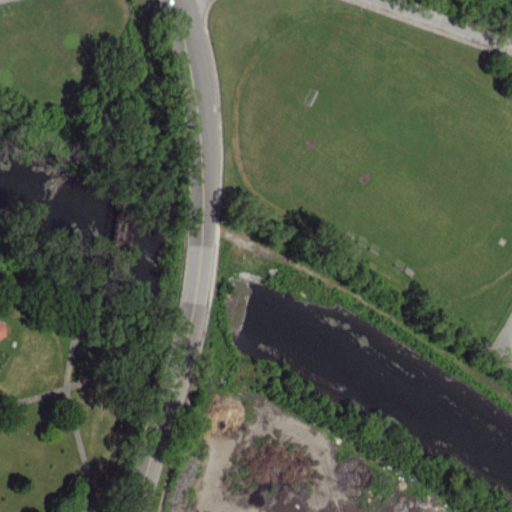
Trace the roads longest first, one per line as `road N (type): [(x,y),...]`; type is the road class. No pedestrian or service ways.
road 1 (tertiary): [(176,0),(203,207)]
road 2 (tertiary): [(185,345),(135,511)]
road 3 (tertiary): [(203,207),(185,345)]
